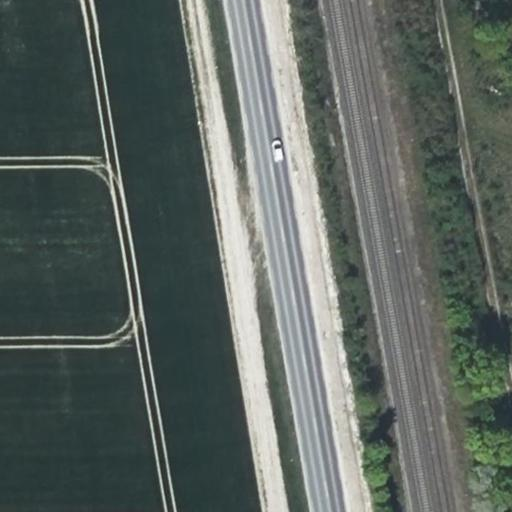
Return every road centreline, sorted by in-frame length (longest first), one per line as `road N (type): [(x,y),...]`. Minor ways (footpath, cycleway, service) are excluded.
road 1 (primary): [(329,511),(242,0)]
road 2 (track): [(511,395),(439,0)]
